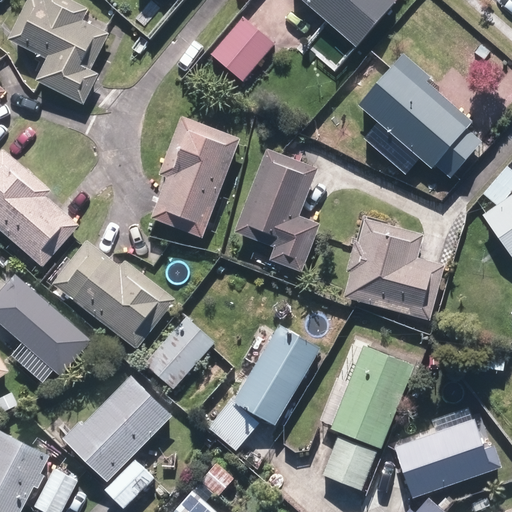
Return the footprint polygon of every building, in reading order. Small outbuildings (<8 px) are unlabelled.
[(34,82),(81,106),(97,75),(89,71),(106,34),(81,22),(87,10),(65,0),(55,0),(52,6),(39,0),(26,0),(5,41),(45,59),(34,82)] [(299,0),(355,47),(394,1),(392,0),(299,0)] [(208,56),(241,83),(273,45),(241,18),(208,56)] [(355,107),(430,170),(464,130),(389,66),(355,107)] [(148,219),(200,239),(238,140),(179,117),(156,176),(164,179),(148,219)] [(0,233),(41,269),(77,226),(44,198),(49,191),(0,149),(0,233)] [(268,261),(300,273),(318,225),(298,217),(316,171),(264,150),(232,234),(272,249),(268,261)] [(511,193),(480,216),(511,263),(511,262),(511,193)] [(341,299),(428,321),(442,267),(415,260),(421,236),(362,221),(357,244),(351,243),(344,273),(348,275),(341,299)] [(51,285),(135,351),(173,301),(123,262),(119,268),(85,241),(51,285)] [(99,338),(24,271),(0,298),(0,331),(58,384),(99,338)] [(227,297),(223,296),(220,296),(217,296),(215,297),(213,298),(210,300),(209,302),(207,304),(206,306),(205,309),(205,311),(205,314),(206,317),(207,319),(209,321),(210,323),(213,325),(215,326),(217,327),(220,327),(223,327),(225,326),(228,325),(230,324),(232,322),(234,320),(235,318),(236,315),(236,312),(236,310),(235,307),(235,305),(233,302),(231,300),(229,299),(227,297)] [(147,359),(175,384),(215,340),(187,315),(147,359)] [(237,395),(277,418),(321,345),(281,321),(237,395)] [(329,430),(378,450),(412,367),(362,347),(329,430)] [(485,370),(501,372),(503,354),(471,350),(468,371),(484,373),(485,370)] [(60,440),(104,484),(170,417),(129,377),(80,426),(77,423),(60,440)] [(307,420),(300,420),(298,421),(295,422),(293,423),(291,425),(290,427),(289,429),(288,432),(288,434),(288,437),(288,439),(289,442),(290,444),(292,446),(294,448),(296,449),(298,450),(301,450),(303,450),(306,450),(308,449),(311,448),(313,447),(314,445),(316,443),(317,440),(318,438),(318,435),(318,433),(317,430),(316,428),(315,426),(313,424),(311,422),(309,421),(307,420)] [(392,449),(411,500),(500,469),(492,447),(483,450),(473,421),(392,449)] [(19,511),(48,457),(0,432),(0,511),(19,511)] [(321,477),(358,492),(374,452),(337,437),(321,477)] [(222,459),(203,479),(220,496),(240,476),(222,459)] [(103,490),(122,509),(152,480),(134,461),(103,490)] [(33,508),(41,511),(59,511),(74,483),(52,471),(33,508)] [(172,511),(213,511),(190,492),(172,511)] [(405,511),(440,511),(426,499),(414,511),(410,511),(408,510),(405,511)]
